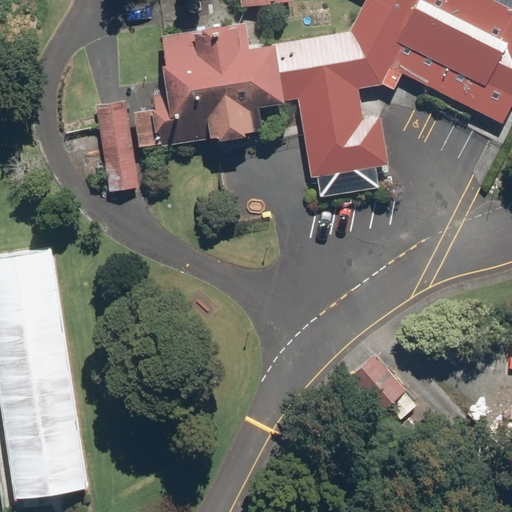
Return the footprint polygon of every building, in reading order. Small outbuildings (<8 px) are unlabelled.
[(276,104),(293,102),(304,179),(382,166),(371,86),(391,66),(494,117),(511,81),(511,0),(256,0),(258,8),(293,3),(292,0),(359,0),(346,31),(267,45),(276,104)] [(250,108),(276,104),(267,45),(243,48),(240,24),(151,36),(156,67),(149,68),(155,112),(122,117),(121,105),(96,109),(109,194),(141,189),(135,150),(254,133),(250,108)] [(52,250),(0,257),(0,432),(12,506),(56,499),(90,494),(52,250)] [(511,344),(491,342),(489,371),(511,373),(511,344)] [(406,391),(375,359),(343,389),(374,421),(406,391)]
